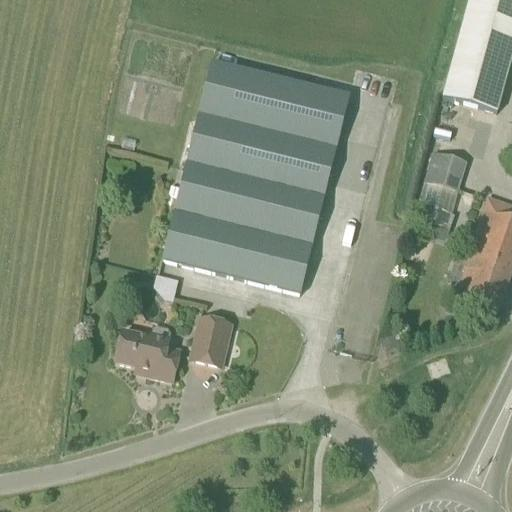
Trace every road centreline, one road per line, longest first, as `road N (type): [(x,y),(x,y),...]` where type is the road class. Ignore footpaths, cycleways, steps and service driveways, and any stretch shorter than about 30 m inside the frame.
road 1 (unclassified): [(406,500),(331,423),(283,411),(0,488)]
road 2 (secondary): [(511,383),(451,491)]
